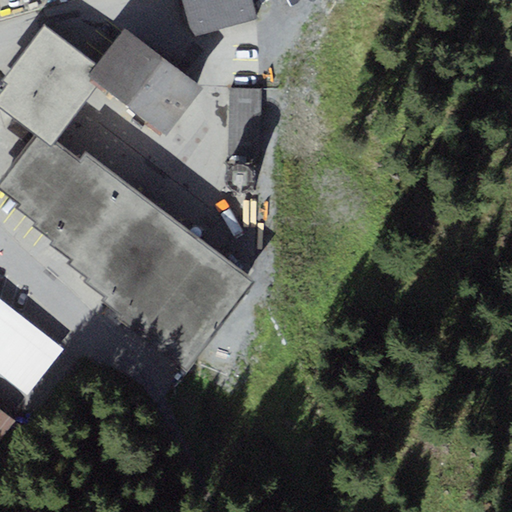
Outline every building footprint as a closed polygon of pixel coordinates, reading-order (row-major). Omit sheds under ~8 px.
[(183,0),(192,35),(256,19),(250,0),(183,0)] [(87,74),(95,63),(44,24),(2,80),(7,83),(0,92),(0,107),(35,134),(51,146),(56,140),(99,83),(87,74)] [(202,88),(124,27),(95,63),(87,74),(99,83),(165,135),(202,88)] [(279,90),(230,88),(228,126),(227,159),(276,161),(279,90)] [(184,367),(254,278),(85,152),(79,159),(56,140),(51,146),(35,134),(0,179),(0,189),(17,203),(15,207),(35,223),(32,227),(51,241),(49,244),(70,260),(66,263),(86,278),(83,282),(103,297),(101,300),(121,316),(118,319),(184,367)] [(65,349),(0,298),(0,373),(29,396),(65,349)]
